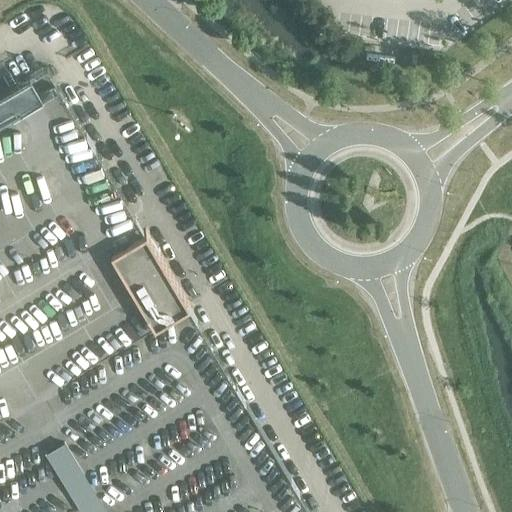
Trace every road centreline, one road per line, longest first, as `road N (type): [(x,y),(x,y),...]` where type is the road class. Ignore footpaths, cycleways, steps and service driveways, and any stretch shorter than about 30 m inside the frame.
road 1 (unclassified): [(405,343),(465,511)]
road 2 (unclassified): [(147,0),(259,102)]
road 3 (unclassified): [(301,168),(293,188),(297,229),(325,261),(365,270)]
road 4 (unclassified): [(511,93),(405,150)]
